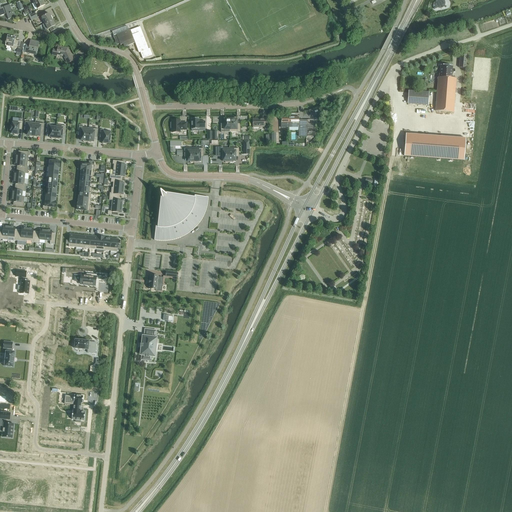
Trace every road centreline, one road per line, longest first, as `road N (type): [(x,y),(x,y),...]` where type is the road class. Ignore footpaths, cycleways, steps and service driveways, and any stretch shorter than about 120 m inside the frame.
road 1 (track): [(325,511),(399,116),(388,79)]
road 2 (secondary): [(304,206),(203,416),(132,511)]
road 3 (secondary): [(139,511),(220,393),(312,210)]
road 4 (unclassified): [(312,210),(332,219),(343,213),(335,180),(394,69),(511,25)]
road 5 (residential): [(123,312),(49,304),(45,329),(32,344),(34,448),(106,457)]
road 6 (secondary): [(312,210),(419,0)]
road 7 (secondary): [(414,0),(304,206)]
road 8 (unclassified): [(304,206),(246,179),(174,174),(157,152)]
road 9 (residential): [(146,107),(305,102)]
road 10 (unclassified): [(146,107),(130,61),(87,45),(59,0)]
road 11 (unclassified): [(123,312),(106,457)]
road 12 (residential): [(140,156),(9,143)]
road 13 (residential): [(1,216),(132,229)]
